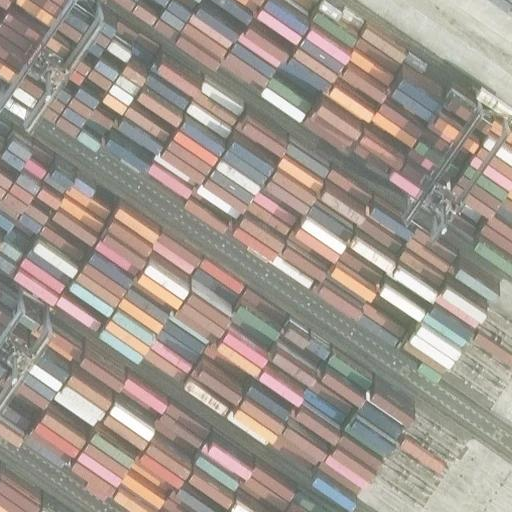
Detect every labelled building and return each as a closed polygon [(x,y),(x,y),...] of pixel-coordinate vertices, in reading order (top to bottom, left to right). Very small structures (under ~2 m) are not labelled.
[(21,0),(23,1),(17,8),(40,26),(53,9),(48,6),(52,0),(21,0)] [(51,26),(50,30),(56,31),(55,35),(86,58),(92,50),(99,52),(99,53),(93,62),(90,61),(78,78),(89,86),(98,88),(105,60),(114,63),(110,79),(116,83),(134,87),(145,42),(148,42),(134,32),(136,24),(127,37),(115,28),(105,25),(107,17),(86,11),(70,0),(67,0),(67,3),(51,26)] [(139,0),(175,19),(185,1),(184,0),(139,0)] [(264,147),(273,129),(239,113),(230,131),(264,147)] [(10,260),(186,368),(235,289),(194,263),(192,265),(149,239),(153,232),(108,205),(111,201),(67,174),(45,210),(8,187),(9,184),(6,182),(0,191),(0,245),(14,254),(10,260)] [(139,425),(158,395),(85,349),(74,348),(77,343),(74,329),(41,309),(11,355),(14,356),(20,387),(41,400),(23,429),(41,440),(66,435),(72,439),(73,428),(81,426),(97,401),(117,413),(121,412),(119,425),(89,422),(84,429),(123,454),(125,435),(116,437),(101,428),(116,425),(118,427),(135,423),(139,425)] [(0,511),(66,511),(67,509),(31,495),(35,487),(0,473),(0,511)]
